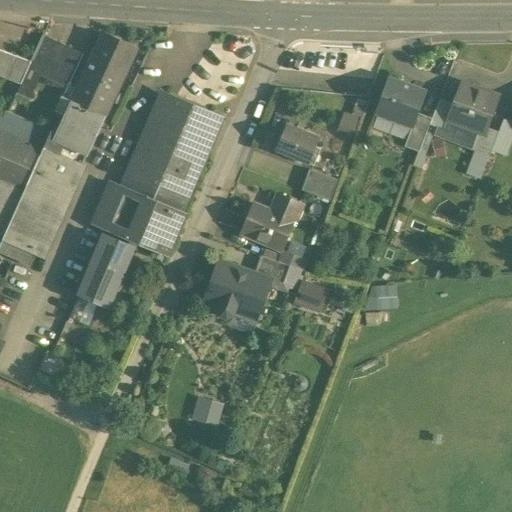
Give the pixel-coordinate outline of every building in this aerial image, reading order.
[(79,87),(73,101),(105,116),(135,49),(104,34),(79,87)] [(84,54),(43,35),(32,61),(21,84),(17,94),(29,99),(44,66),(73,79),(84,54)] [(32,61),(0,49),(0,75),(21,84),(32,61)] [(73,79),(44,66),(29,99),(66,116),(73,101),(79,87),(71,83),(73,79)] [(427,91),(389,77),(376,115),(412,128),(413,128),(419,113),(427,91)] [(498,96),(463,83),(455,104),(449,119),(449,120),(479,131),(485,133),(487,127),(498,96)] [(164,96),(125,189),(148,199),(184,214),(207,159),(206,158),(222,121),(164,96)] [(433,119),(430,125),(420,152),(414,166),(425,170),(440,128),(445,130),(449,120),(449,119),(455,104),(440,98),(433,119)] [(105,116),(73,101),(66,116),(58,134),(55,139),(88,154),(101,127),(105,116)] [(367,105),(359,102),(356,110),(364,112),(367,105)] [(48,140),(51,133),(8,113),(4,121),(48,140)] [(419,113),(413,128),(412,128),(405,147),(420,152),(430,125),(433,119),(419,113)] [(346,114),(338,137),(353,142),(361,120),(346,114)] [(0,131),(43,150),(44,148),(48,140),(4,121),(0,119),(0,131)] [(499,132),(495,143),(510,148),(511,142),(511,122),(504,119),(499,132)] [(442,139),(471,150),(479,131),(449,120),(445,130),(442,139)] [(321,137),(287,123),(276,150),(310,164),(315,165),(322,149),(317,147),(321,137)] [(485,133),(479,131),(471,150),(477,152),(490,157),(492,151),(495,143),(499,132),(487,127),(485,133)] [(43,150),(0,131),(0,180),(25,191),(43,150)] [(88,154),(55,139),(58,134),(51,132),(51,133),(48,140),(44,148),(82,165),(83,164),(88,154)] [(510,148),(495,143),(492,151),(507,157),(510,148)] [(82,165),(44,148),(43,150),(25,191),(4,237),(38,252),(44,255),(84,165),(83,164),(82,165)] [(477,152),(469,175),(482,180),(490,157),(477,152)] [(339,180),(310,169),(303,190),(331,200),(339,180)] [(25,191),(0,180),(0,234),(4,237),(25,191)] [(125,189),(112,184),(96,222),(131,237),(132,237),(148,199),(125,189)] [(303,205),(279,195),(272,212),(253,204),(241,233),(284,251),(303,205)] [(184,214),(148,199),(132,237),(148,244),(157,248),(165,251),(167,252),(184,214)] [(404,224),(395,220),(391,230),(400,233),(404,224)] [(128,244),(105,235),(81,292),(100,301),(102,295),(112,299),(131,255),(134,248),(133,247),(128,244)] [(38,252),(4,237),(0,245),(0,250),(32,266),(38,252)] [(132,237),(131,237),(128,244),(133,247),(134,248),(131,255),(131,256),(134,255),(138,244),(145,247),(147,246),(148,244),(132,237)] [(401,244),(393,241),(390,249),(398,251),(401,244)] [(165,251),(157,248),(155,254),(162,257),(165,251)] [(265,251),(263,256),(279,262),(281,256),(265,251)] [(293,267),(305,272),(309,260),(284,251),(281,256),(279,262),(293,267)] [(279,262),(263,256),(256,275),(272,281),(272,282),(286,287),(286,286),(293,267),(279,262)] [(256,275),(219,261),(212,282),(217,284),(213,296),(218,297),(220,302),(218,309),(221,315),(227,318),(234,315),(235,310),(259,319),(259,317),(262,319),(264,315),(260,314),(265,300),(262,298),(268,282),(271,283),(272,282),(272,281),(256,275)] [(305,272),(293,267),(286,286),(298,290),(305,272)] [(444,272),(436,269),(434,276),(441,279),(444,272)] [(400,283),(373,284),(374,309),(400,308),(400,283)] [(325,293),(306,286),(301,301),(319,308),(325,293)] [(100,301),(81,292),(70,318),(71,318),(73,320),(85,324),(91,322),(92,319),(100,301)] [(222,406),(200,399),(194,420),(207,423),(207,421),(217,424),(222,406)] [(228,460),(221,458),(218,465),(225,468),(228,460)]
